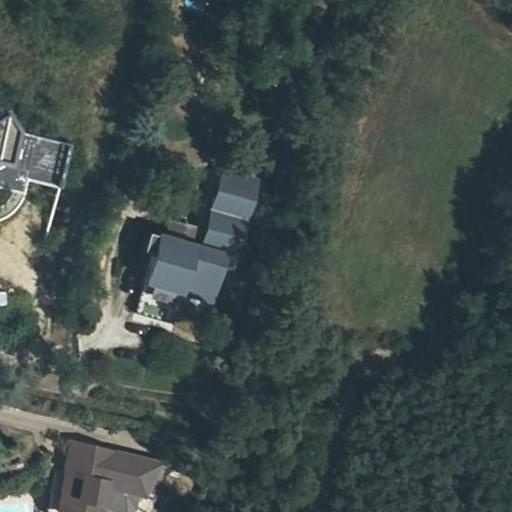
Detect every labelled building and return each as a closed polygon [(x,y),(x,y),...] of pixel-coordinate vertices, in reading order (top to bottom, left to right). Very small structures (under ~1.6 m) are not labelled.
[(0,183),(18,188),(25,188),(31,166),(26,156),(14,152),(11,123),(7,115),(0,115),(0,183)] [(220,209),(227,211),(232,193),(225,191),(220,209)] [(230,257),(228,267),(239,270),(259,200),(232,193),(227,211),(220,209),(208,251),(230,257)] [(148,281),(187,293),(189,284),(220,294),(228,267),(230,257),(208,251),(196,248),(194,254),(160,244),(148,281)] [(218,302),(220,294),(189,284),(187,293),(218,302)] [(43,511),(97,511),(103,490),(124,495),(133,497),(147,470),(110,461),(111,457),(68,447),(61,476),(51,474),(43,511)] [(117,511),(121,508),(124,495),(103,490),(97,511),(117,511)]
